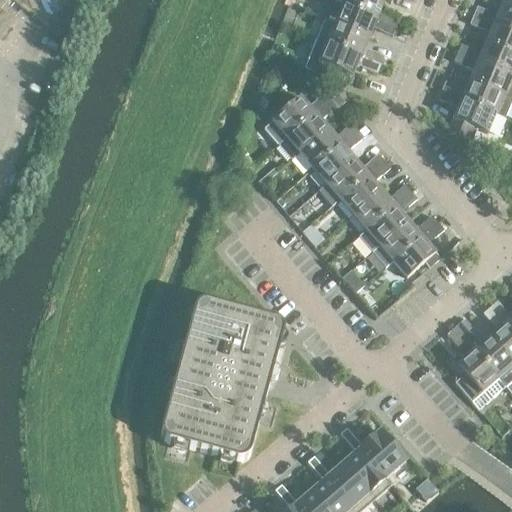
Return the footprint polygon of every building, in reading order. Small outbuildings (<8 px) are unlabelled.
[(385,2),(379,0),(344,0),(342,6),(397,29),(400,21),(381,13),(385,2)] [(511,0),(504,0),(501,7),(511,11),(511,0)] [(397,29),(342,6),(333,3),(325,22),(370,40),(374,30),(393,38),(397,29)] [(511,11),(501,7),(497,18),(478,10),(474,18),(511,34),(511,11)] [(511,34),(474,18),(470,28),(489,36),(485,45),(511,55),(511,34)] [(370,40),(325,22),(318,40),(381,66),(384,58),(365,50),(370,40)] [(381,66),(318,40),(304,71),(323,79),(327,68),(353,79),(358,68),(377,75),(381,66)] [(511,55),(485,45),(481,56),(462,48),(459,55),(511,77),(511,55)] [(511,77),(459,55),(456,63),(474,71),(470,81),(511,99),(511,77)] [(511,103),(511,99),(470,81),(465,92),(446,84),(443,93),(497,116),(497,117),(505,121),(511,103)] [(489,136),(497,117),(497,116),(443,93),(439,102),(458,110),(454,121),(455,121),(449,134),(470,142),(475,130),(489,136)] [(278,147),(331,101),(324,94),(309,108),(301,99),(264,132),(278,147)] [(331,101),(278,147),(291,162),(299,156),(328,131),(321,123),(337,109),(331,101)] [(312,171),(357,133),(351,126),(336,139),(328,131),(299,156),(312,171)] [(326,187),(355,162),(347,154),(363,140),(357,133),(312,171),(326,187)] [(473,143),(474,144),(482,147),(486,138),(476,134),(473,143)] [(339,202),(384,164),(378,157),(362,171),(355,162),(326,187),(339,202)] [(384,164),(339,202),(353,217),(382,192),(376,185),(391,171),(384,164)] [(382,192),(353,217),(366,233),(411,195),(405,187),(389,200),(382,192)] [(372,255),(409,223),(402,215),(417,202),(411,195),(366,233),(358,240),(372,255)] [(409,223),(372,255),(386,271),(394,265),(393,264),(438,225),(432,218),(417,232),(409,223)] [(444,232),(438,225),(393,264),(394,265),(407,280),(436,254),(429,246),(444,232)] [(511,318),(511,320),(497,304),(490,310),(511,335),(511,318)] [(258,426),(263,406),(264,404),(266,396),(282,338),(282,337),(283,336),(283,335),(283,334),(283,333),(283,332),(282,331),(282,330),(282,329),(281,329),(281,328),(280,327),(279,327),(279,326),(278,326),(278,325),(277,325),(276,325),(276,324),(275,324),(274,324),(208,306),(207,306),(206,306),(206,305),(205,305),(204,305),(204,306),(203,306),(202,306),(201,306),(200,306),(200,307),(199,307),(198,307),(198,308),(197,309),(196,309),(196,310),(195,311),(195,312),(194,313),(194,314),(181,363),(162,431),(162,432),(162,433),(162,434),(162,435),(162,436),(162,437),(162,438),(162,439),(163,440),(163,441),(164,442),(164,443),(165,443),(166,444),(167,444),(167,445),(168,445),(169,445),(169,446),(191,452),(214,458),(235,464),(236,464),(237,464),(238,464),(239,464),(240,464),(241,464),(242,464),(243,464),(244,463),(245,463),(245,462),(246,462),(246,461),(247,461),(248,460),(248,459),(249,459),(249,458),(249,457),(250,457),(250,456),(258,427),(258,426)] [(511,335),(490,310),(483,316),(496,332),(489,339),(511,365),(511,335)] [(511,365),(489,339),(480,346),(461,325),(454,331),(505,389),(511,383),(511,365)] [(505,389),(454,331),(447,337),(466,359),(457,366),(465,376),(455,385),(478,412),(505,389)] [(354,440),(346,431),(340,437),(348,446),(354,440)] [(378,435),(362,449),(358,452),(390,488),(391,488),(385,482),(404,465),(378,435)] [(362,449),(354,440),(348,446),(355,455),(358,452),(362,449)] [(355,455),(342,466),(374,503),(390,488),(358,452),(355,455)] [(315,474),(321,469),(313,460),(307,465),(315,474)] [(329,478),(326,480),(353,511),(363,511),(374,503),(342,466),(329,478)] [(323,483),(326,480),(329,478),(321,469),(315,474),(323,483)] [(353,511),(326,480),(323,483),(317,488),(310,495),(324,511),(353,511)] [(282,502),(289,497),(281,488),(275,493),(282,502)] [(296,506),(293,509),(296,511),(324,511),(310,495),(296,506)] [(296,506),(289,497),(282,502),(290,511),(293,509),(296,506)]
